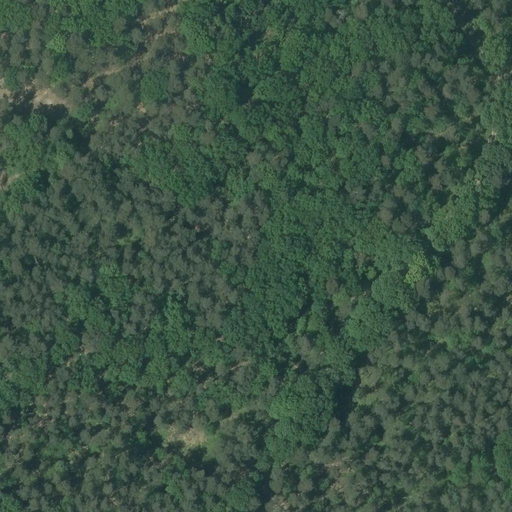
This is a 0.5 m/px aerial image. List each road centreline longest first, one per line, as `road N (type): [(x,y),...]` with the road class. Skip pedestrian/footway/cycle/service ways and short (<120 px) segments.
road 1 (track): [(495,101),(458,178),(208,511)]
road 2 (track): [(511,60),(495,101),(434,0)]
